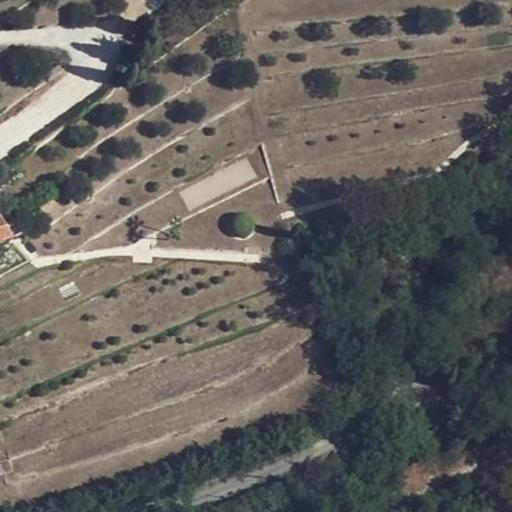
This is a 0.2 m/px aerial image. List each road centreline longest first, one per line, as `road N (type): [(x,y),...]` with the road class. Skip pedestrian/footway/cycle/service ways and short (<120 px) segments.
road 1 (residential): [(400,505),(397,495),(423,436),(441,415),(440,400),(427,392),(269,477),(161,511)]
road 2 (residential): [(511,463),(400,505)]
